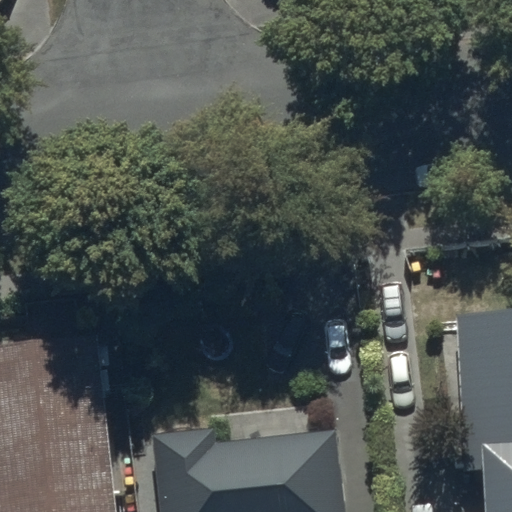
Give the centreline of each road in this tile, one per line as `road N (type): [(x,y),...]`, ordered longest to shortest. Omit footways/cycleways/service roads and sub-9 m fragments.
road 1 (residential): [(161,128),(511,92)]
road 2 (residential): [(0,149),(161,128)]
road 3 (residential): [(161,128),(146,0)]
